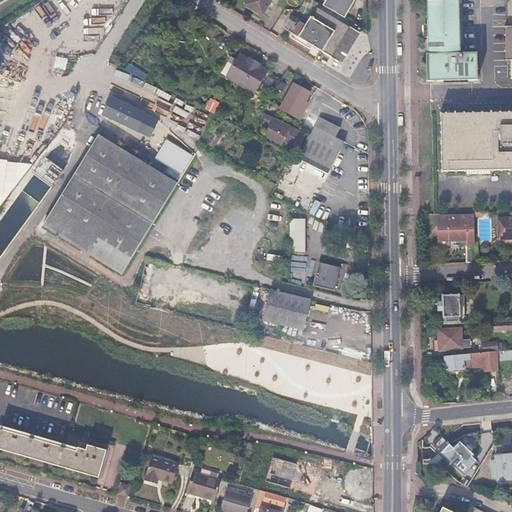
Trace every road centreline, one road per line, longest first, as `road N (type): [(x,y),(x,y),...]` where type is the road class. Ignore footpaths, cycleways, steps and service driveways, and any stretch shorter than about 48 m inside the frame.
road 1 (tertiary): [(384,109),(386,511)]
road 2 (residential): [(195,0),(384,109)]
road 3 (tertiary): [(395,272),(394,110)]
road 4 (tertiary): [(397,415),(395,272)]
